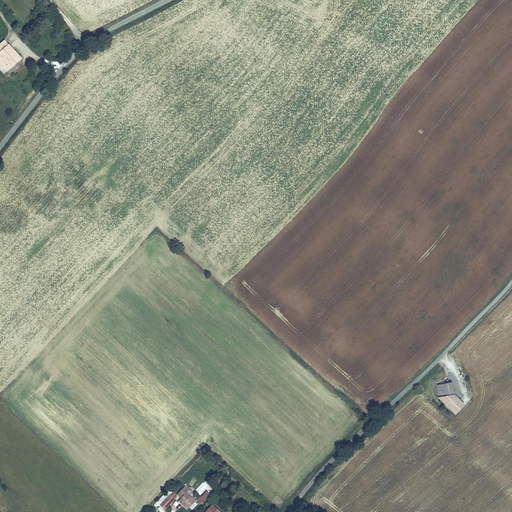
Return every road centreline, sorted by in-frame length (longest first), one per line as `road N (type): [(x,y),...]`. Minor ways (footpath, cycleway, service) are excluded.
road 1 (unclassified): [(290,511),(320,472),(511,282)]
road 2 (tertiary): [(0,146),(86,44),(165,0)]
